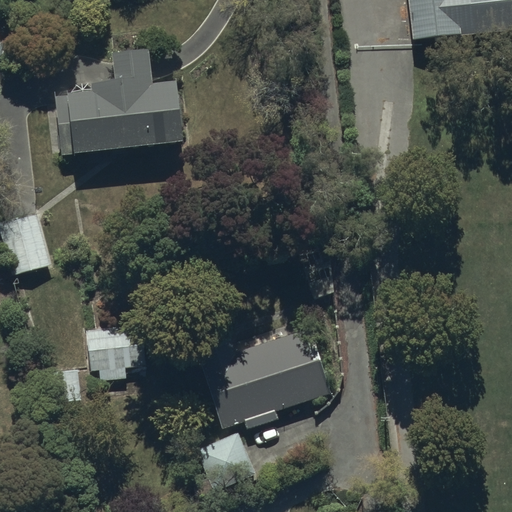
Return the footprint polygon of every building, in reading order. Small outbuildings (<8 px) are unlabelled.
[(411,40),(412,47),(460,42),(455,0),(406,0),(407,4),(411,40)] [(511,0),(455,0),(460,42),(511,36),(511,0)] [(145,58),(109,62),(112,91),(90,93),(91,100),(69,103),(69,99),(53,101),(60,164),(71,163),(180,151),(174,90),(149,93),(145,58)] [(38,220),(0,229),(0,240),(11,281),(51,271),(38,220)] [(144,332),(87,338),(91,378),(100,377),(101,387),(149,382),(144,332)] [(223,431),(326,398),(306,337),(203,370),(223,431)] [(54,378),(56,408),(81,406),(78,376),(54,378)] [(235,437),(196,455),(214,494),(253,476),(235,437)]
